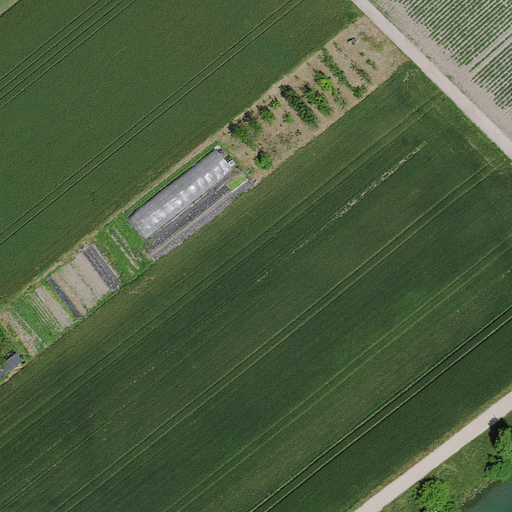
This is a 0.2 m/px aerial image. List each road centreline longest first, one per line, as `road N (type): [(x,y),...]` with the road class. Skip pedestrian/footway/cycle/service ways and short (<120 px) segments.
road 1 (track): [(357,0),(511,152)]
road 2 (track): [(511,405),(381,511)]
